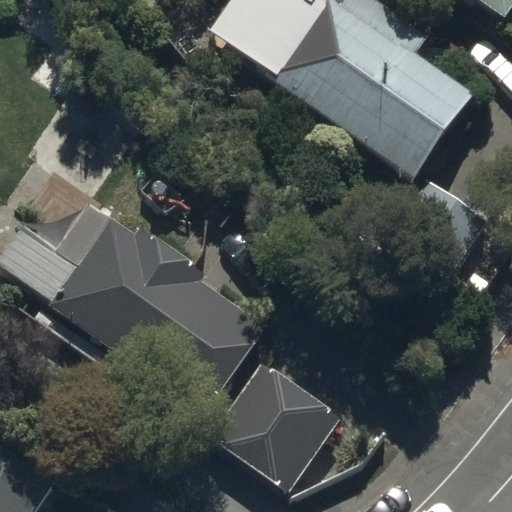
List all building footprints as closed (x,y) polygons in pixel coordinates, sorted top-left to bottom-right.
[(237,0),(209,38),(415,187),(477,102),(420,61),(433,44),(372,0),(237,0)] [(511,0),(471,0),(507,24),(511,16),(511,0)] [(489,224),(426,182),(392,234),(455,275),(489,224)] [(26,235),(0,270),(0,271),(213,424),(274,340),(191,281),(199,270),(145,231),(136,244),(92,212),(59,259),(26,235)] [(217,452),(292,503),(341,430),(267,379),(217,452)] [(0,451),(0,511),(38,511),(54,490),(0,451)]
